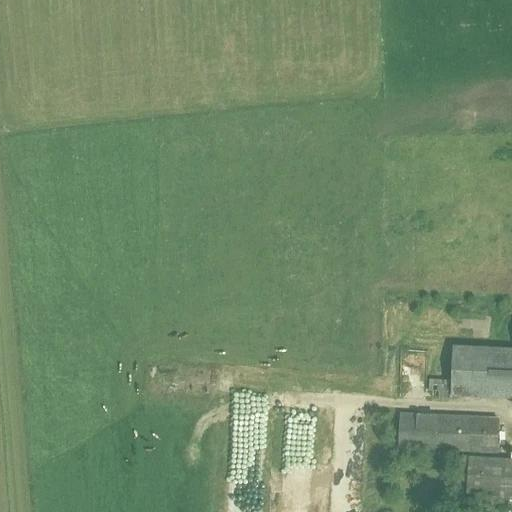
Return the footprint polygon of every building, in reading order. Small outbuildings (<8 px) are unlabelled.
[(452,395),(511,397),(511,347),(455,345),(455,335),(441,334),(441,339),(433,339),(433,344),(432,350),(452,352),(450,381),(431,380),(430,391),(438,391),(453,391),(452,395)] [(177,409),(177,442),(194,442),(195,409),(177,409)] [(399,447),(497,452),(499,418),(401,413),(399,447)] [(468,494),(511,495),(511,459),(469,458),(468,494)] [(216,509),(216,464),(191,464),(190,509),(216,509)]
